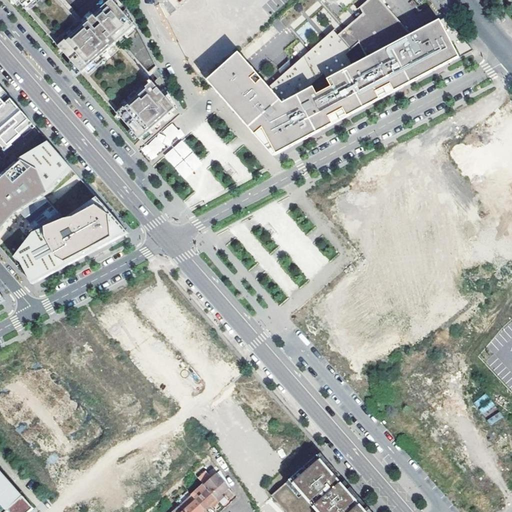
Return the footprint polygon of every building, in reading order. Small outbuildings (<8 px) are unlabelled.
[(17,0),(145,145),(163,130),(181,114),(118,42),(136,26),(112,0),(111,0),(82,26),(59,0),(17,0)] [(453,62),(473,51),(443,16),(409,32),(379,0),(362,0),(356,6),(361,11),(337,34),(333,29),(269,87),(238,53),(207,81),(212,87),(255,136),(267,125),(288,149),(453,62)] [(0,142),(5,149),(33,125),(12,101),(0,111),(0,142)] [(255,136),(273,157),(288,149),(267,125),(255,136)] [(72,169),(46,140),(17,158),(0,172),(0,231),(15,215),(43,197),(47,194),(72,169)] [(181,140),(164,155),(196,191),(214,176),(181,140)] [(31,232),(13,255),(21,262),(33,285),(128,234),(95,196),(63,218),(31,232)] [(63,218),(43,197),(15,215),(31,232),(63,218)] [(165,288),(153,297),(182,335),(194,326),(165,288)] [(474,402),(483,415),(495,407),(486,394),(474,402)] [(372,511),(348,484),(319,452),(271,495),(285,511),(372,511)] [(0,511),(28,511),(33,508),(0,470),(0,511)] [(219,471),(204,486),(217,500),(219,502),(224,498),(222,496),(231,488),(219,471)] [(217,500),(204,486),(192,497),(205,511),(210,507),(217,500)] [(186,501),(179,508),(183,511),(204,511),(205,511),(192,497),(186,501)] [(217,500),(210,507),(212,509),(219,503),(219,502),(217,500)]
